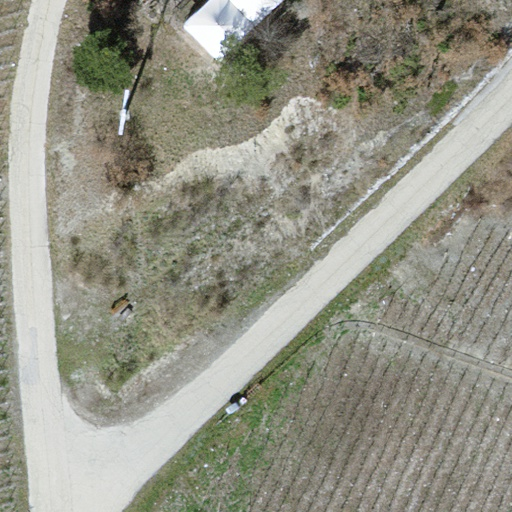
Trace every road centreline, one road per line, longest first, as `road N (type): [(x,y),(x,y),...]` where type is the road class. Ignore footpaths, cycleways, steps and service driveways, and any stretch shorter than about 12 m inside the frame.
road 1 (track): [(511,92),(174,426),(66,511)]
road 2 (track): [(58,511),(39,361),(26,99),(45,0)]
